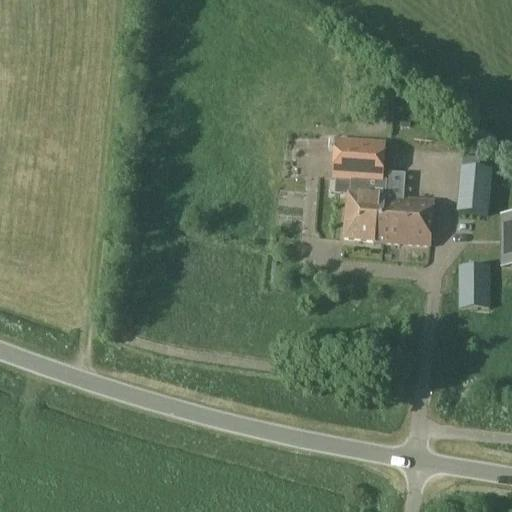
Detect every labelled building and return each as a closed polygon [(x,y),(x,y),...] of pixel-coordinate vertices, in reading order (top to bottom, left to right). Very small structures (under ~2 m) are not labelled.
[(335,143),(333,181),(335,181),(351,183),(382,184),(384,146),(335,143)] [(482,215),(484,171),(460,170),(458,214),(482,215)] [(348,198),(345,244),(381,247),(385,200),(386,184),(382,184),(351,183),(350,198),(349,198),(348,198)] [(385,200),(381,247),(432,251),(435,204),(385,200)] [(511,215),(500,215),(500,234),(501,268),(511,267),(511,215)] [(489,312),(489,268),(458,269),(458,313),(489,312)]
